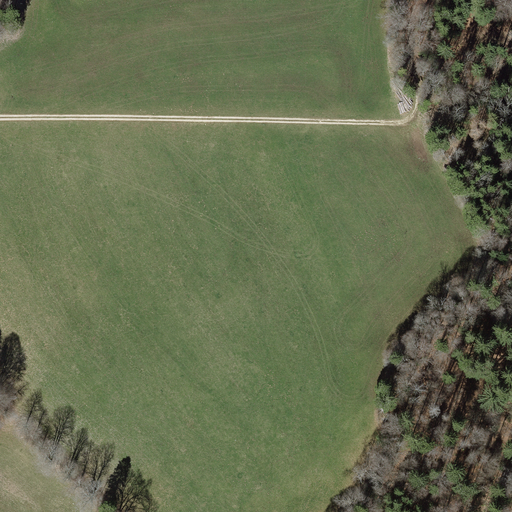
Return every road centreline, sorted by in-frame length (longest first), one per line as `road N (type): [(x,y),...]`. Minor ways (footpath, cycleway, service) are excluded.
road 1 (track): [(0,118),(344,123)]
road 2 (track): [(437,0),(417,107),(392,123),(344,123)]
